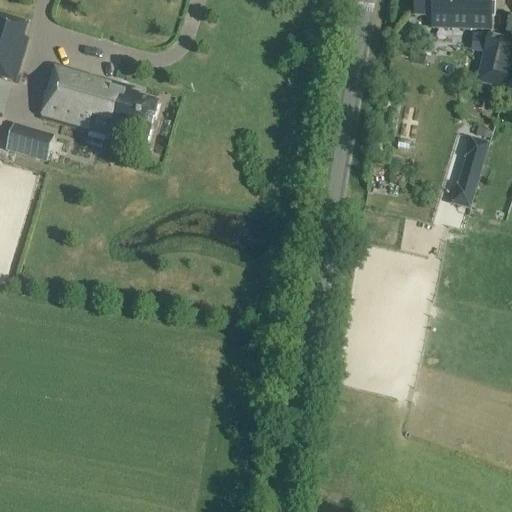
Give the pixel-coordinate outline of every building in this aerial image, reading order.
[(432,33),(491,35),(492,0),(415,0),(414,19),(433,20),(432,33)] [(27,22),(0,14),(0,79),(17,85),(30,41),(25,39),(29,27),(26,26),(27,22)] [(511,63),(511,42),(488,37),(475,86),(504,93),(511,63)] [(133,91),(103,82),(55,69),(41,120),(106,139),(105,141),(118,145),(119,139),(146,147),(158,105),(141,100),(141,98),(132,96),(133,91)] [(426,154),(430,108),(410,107),(406,153),(426,154)] [(54,139),(19,129),(12,152),(47,163),(54,139)] [(476,137),(458,205),(479,211),(497,143),(476,137)] [(361,229),(359,244),(379,249),(381,232),(361,229)]
